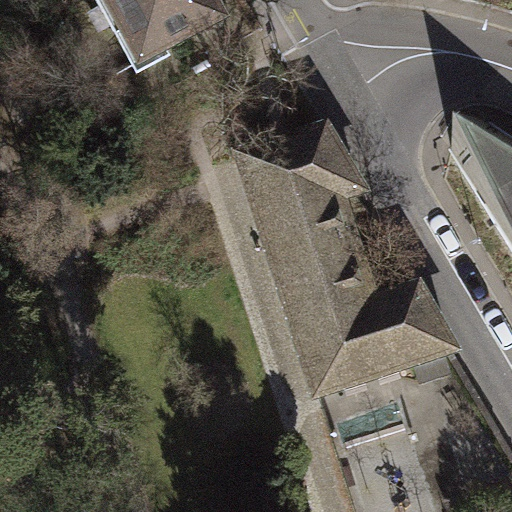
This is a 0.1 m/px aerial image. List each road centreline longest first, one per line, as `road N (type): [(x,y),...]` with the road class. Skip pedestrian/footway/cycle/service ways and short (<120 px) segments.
road 1 (residential): [(511,401),(376,168),(350,73)]
road 2 (residential): [(350,73),(435,49),(511,71)]
